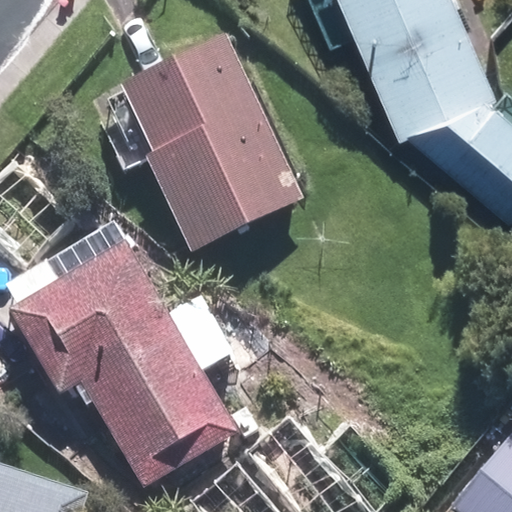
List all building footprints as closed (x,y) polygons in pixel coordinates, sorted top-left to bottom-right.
[(409,141),(511,228),(511,227),(511,123),(493,107),(496,105),(452,0),(341,0),(400,145),(409,141)] [(151,175),(191,264),(303,216),(231,53),(125,100),(157,172),(151,175)] [(84,395),(145,496),(241,438),(129,254),(63,294),(51,275),(8,301),(20,320),(13,325),(63,408),(84,395)] [(511,511),(511,433),(450,507),(456,511),(511,511)] [(0,511),(84,511),(88,504),(0,476),(0,511)]
